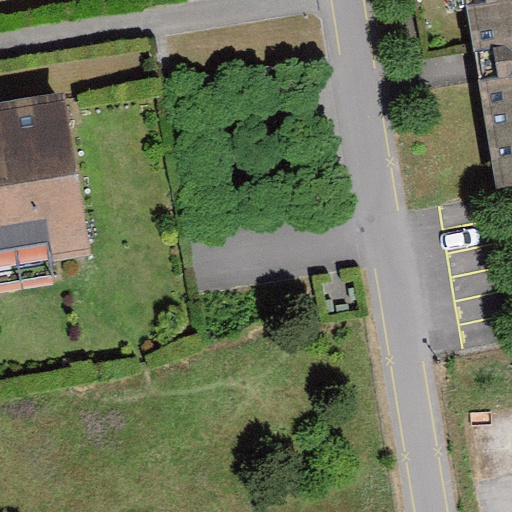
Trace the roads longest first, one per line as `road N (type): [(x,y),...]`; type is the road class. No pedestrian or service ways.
road 1 (residential): [(433,511),(352,0)]
road 2 (unknown): [(390,239),(0,311)]
